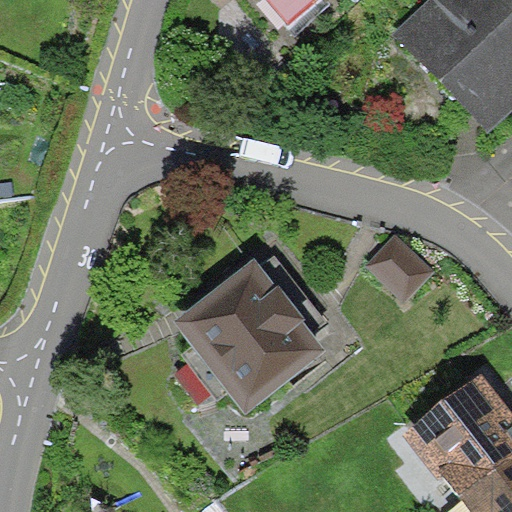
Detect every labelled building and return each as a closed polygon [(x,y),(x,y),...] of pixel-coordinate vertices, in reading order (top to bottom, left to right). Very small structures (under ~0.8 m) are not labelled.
[(258,0),(262,4),(266,0),(270,0),(296,29),(329,0),(258,0)] [(511,109),(511,0),(432,0),(396,34),(488,132),(511,109)] [(401,239),(369,268),(403,305),(434,276),(401,239)] [(263,269),(258,262),(174,328),(247,421),(329,356),(313,336),(328,324),(314,307),(276,258),(263,269)] [(511,511),(511,418),(482,380),(407,437),(465,511),(511,511)]
